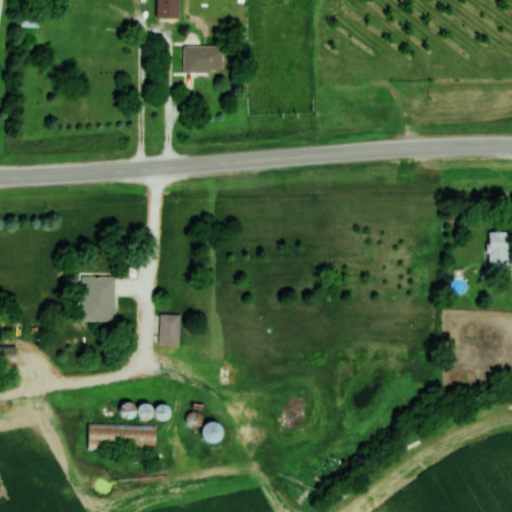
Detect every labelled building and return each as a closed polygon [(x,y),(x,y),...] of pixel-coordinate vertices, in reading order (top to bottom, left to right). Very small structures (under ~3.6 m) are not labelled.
[(177,0),(156,0),(156,18),(177,18),(177,0)] [(19,27),(38,27),(38,14),(19,14),(19,27)] [(221,46),(183,46),(183,72),(221,72),(221,46)] [(509,231),(487,231),(487,267),(509,267),(509,231)] [(80,276),(80,320),(115,320),(115,276),(80,276)] [(179,344),(179,313),(158,313),(158,344),(179,344)] [(0,346),(0,371),(14,371),(13,346),(0,346)] [(136,412),(143,421),(153,413),(159,421),(170,411),(161,401),(152,410),(144,400),(134,409),(128,401),(118,410),(127,420),(136,412)] [(105,405),(103,415),(114,417),(116,406),(105,405)] [(214,420),(198,430),(207,443),(223,433),(214,420)] [(154,425),(87,424),(86,449),(154,450),(154,425)]
